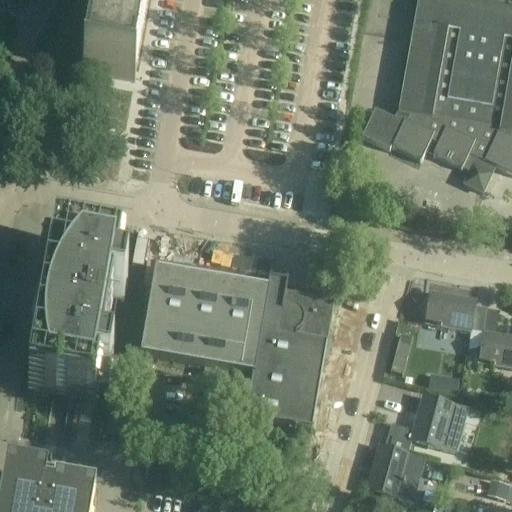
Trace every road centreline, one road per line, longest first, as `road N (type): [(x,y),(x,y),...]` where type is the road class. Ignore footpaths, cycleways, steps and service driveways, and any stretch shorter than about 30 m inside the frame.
road 1 (residential): [(335,511),(406,253)]
road 2 (residential): [(406,253),(153,209)]
road 3 (residential): [(189,0),(153,209)]
road 4 (residential): [(295,182),(327,0)]
road 5 (residential): [(153,209),(0,182)]
